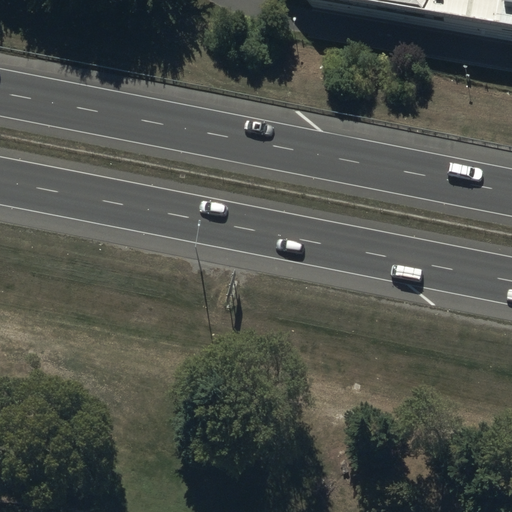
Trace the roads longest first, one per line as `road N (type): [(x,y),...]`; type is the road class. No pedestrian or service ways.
road 1 (motorway): [(511,281),(0,181)]
road 2 (motorway): [(0,94),(511,194)]
